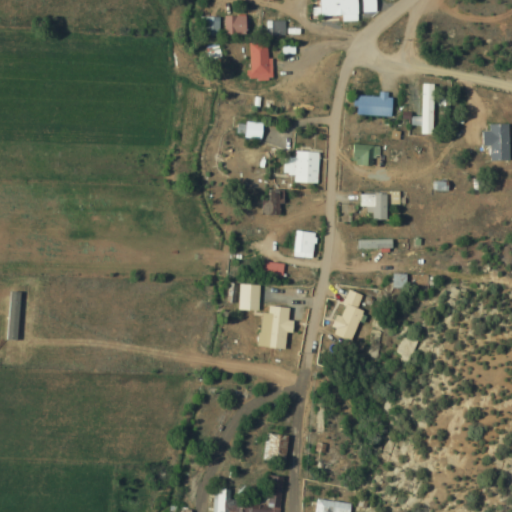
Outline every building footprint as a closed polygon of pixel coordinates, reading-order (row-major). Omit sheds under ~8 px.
[(315,0),(315,18),(353,18),(353,0),(315,0)] [(220,34),(242,34),(242,15),(220,15),(220,34)] [(215,35),(215,21),(197,21),(197,35),(215,35)] [(268,57),(264,57),(264,42),(245,42),(245,78),(268,78),(268,57)] [(429,84),(417,84),(417,134),(429,134),(429,84)] [(352,95),(352,115),(387,116),(388,92),(377,92),(377,96),(352,95)] [(258,137),(259,123),(232,122),(232,136),(258,137)] [(505,123),(484,123),(484,161),(505,161),(505,123)] [(369,165),(370,155),(375,155),(376,146),(349,145),(348,164),(369,165)] [(314,152),(291,152),(291,158),(279,158),(279,175),(289,175),(289,183),(314,183),(314,152)] [(368,220),(382,220),(383,194),(356,194),(356,206),(368,206),(368,220)] [(311,232),(290,232),(289,257),(310,258),(311,232)] [(355,248),(388,248),(388,240),(355,240),(355,248)] [(279,264),(258,262),(257,275),(278,277),(279,264)] [(357,309),(361,295),(342,290),(329,335),(351,341),(360,310),(357,309)] [(281,349),(283,332),(289,333),(290,321),(284,320),(286,308),(259,305),(254,346),(281,349)] [(283,435),(260,434),(259,461),(282,462),(283,435)] [(208,511),(276,511),(278,477),(264,476),(262,506),(225,504),(226,489),(210,488),(208,511)] [(346,511),(347,503),(311,500),(309,511),(346,511)]
